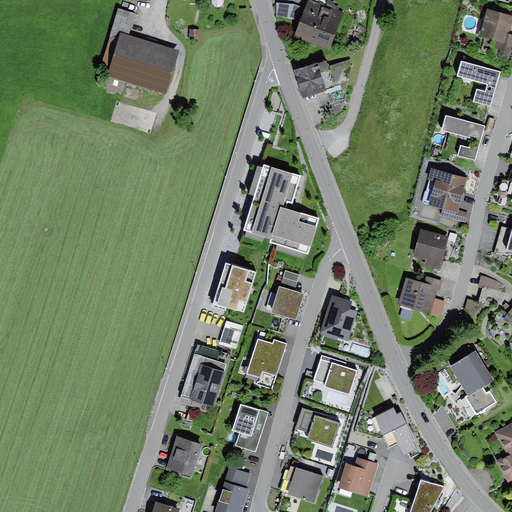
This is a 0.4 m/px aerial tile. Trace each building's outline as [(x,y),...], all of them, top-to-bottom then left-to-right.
[(344,12),(313,0),(307,0),(294,34),(329,49),(344,12)] [(293,4),(276,2),(276,17),(296,20),(301,6),(293,4)] [(137,13),(119,8),(103,64),(110,66),(105,85),(122,90),(125,81),(170,94),(182,52),(130,37),(137,13)] [(511,20),(511,17),(489,11),(482,36),(500,41),(496,54),(511,58),(511,54),(511,33),(508,33),(511,20)] [(328,65),(326,59),(295,68),(304,95),(347,82),(353,64),(351,58),(328,65)] [(500,71),(463,61),(459,76),(488,83),(486,90),(478,88),(475,101),(491,106),(500,71)] [(486,125),(447,114),(443,128),(474,137),(472,146),(463,143),(460,153),(477,158),(486,125)] [(301,174),(263,163),(263,166),(257,164),(249,192),(254,193),(243,229),(246,230),(244,236),(263,241),(265,235),(271,237),(270,241),(278,243),(276,248),(304,257),(305,252),(309,254),(321,217),(286,206),(288,200),(293,201),(301,174)] [(469,177),(431,168),(429,178),(438,180),(433,203),(444,206),(442,213),(459,217),(469,177)] [(450,237),(422,230),(416,255),(444,262),(450,237)] [(257,272),(226,262),(212,306),(225,311),(226,307),(244,313),(257,272)] [(281,285),(295,290),(300,274),(286,270),(281,285)] [(482,297),(499,302),(506,279),(484,273),(481,283),(486,284),(482,297)] [(425,282),(408,277),(400,303),(433,312),(442,280),(427,276),(425,282)] [(281,285),(279,285),(271,311),(295,318),(304,292),(295,290),(281,285)] [(353,300),(332,294),(321,331),(324,332),(323,335),(338,340),(338,337),(348,340),(357,311),(350,309),(353,300)] [(236,349),(244,326),(227,321),(220,344),(236,349)] [(273,342),(258,338),(247,373),(259,377),(257,383),(273,388),(287,343),(274,339),(273,342)] [(478,351),(452,364),(468,394),(484,385),(494,380),(478,351)] [(346,362),(322,354),(314,380),(325,383),(324,385),(349,393),(357,369),(345,365),(346,362)] [(227,370),(203,363),(193,398),(216,405),(227,370)] [(484,385),(468,394),(478,414),(496,403),(490,392),(486,394),(484,385)] [(268,412),(242,403),(233,430),(241,433),(237,444),(254,451),(268,412)] [(394,404),(376,413),(391,444),(400,438),(408,452),(423,444),(402,408),(398,410),(394,404)] [(327,415),(302,407),(295,428),(309,432),(307,438),(333,446),(340,422),(326,418),(327,415)] [(508,454),(499,458),(510,479),(511,478),(511,424),(497,432),(508,454)] [(203,443),(177,435),(167,467),(194,475),(203,443)] [(356,466),(344,462),(337,486),(370,496),(379,464),(358,458),(356,466)] [(324,475),(296,467),(296,468),(286,464),(284,471),(285,471),(279,491),(315,503),(324,475)] [(249,475),(230,469),(217,510),(222,511),(242,511),(249,490),(244,489),(249,475)] [(429,511),(444,486),(421,478),(410,511),(429,511)] [(179,511),(181,508),(157,500),(152,511),(179,511)]
